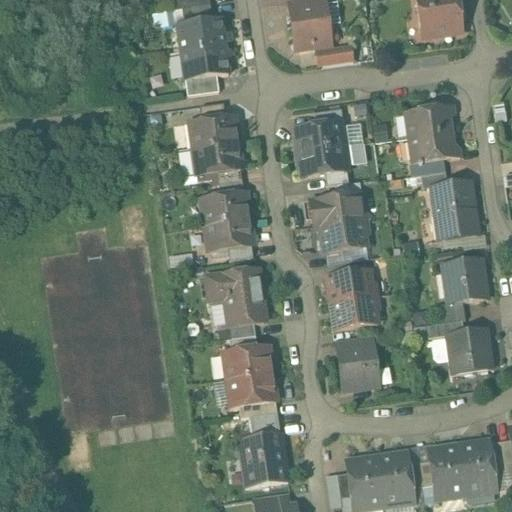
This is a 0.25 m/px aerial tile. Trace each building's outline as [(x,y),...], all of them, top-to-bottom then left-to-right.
[(208,0),(171,0),(174,13),(181,12),(209,7),(208,0)] [(323,0),(316,0),(311,1),(313,13),(289,16),(294,52),(330,46),(330,45),(333,41),(332,32),(327,29),(328,29),(323,0)] [(448,0),(442,1),(416,5),(421,41),(461,35),(460,26),(464,22),(463,14),(458,11),(456,0),(448,0)] [(209,7),(181,12),(183,27),(212,23),(209,7)] [(183,27),(177,28),(181,56),(224,50),(220,22),(212,23),(183,27)] [(224,50),(181,56),(185,84),(216,79),(228,78),(224,50)] [(350,50),(316,55),(318,69),(352,64),(350,50)] [(216,79),(185,84),(187,99),(218,95),(216,79)] [(223,106),(199,110),(201,124),(225,121),(223,106)] [(452,109),(404,116),(407,142),(450,136),(448,124),(453,117),(452,109)] [(340,113),(313,117),(314,129),(338,126),(342,126),(340,113)] [(201,124),(188,126),(188,128),(191,127),(195,152),(238,146),(237,145),(236,145),(235,135),(236,135),(234,120),(225,121),(201,124)] [(314,129),(296,132),(298,143),(301,146),(302,155),(301,155),(302,156),(348,149),(347,149),(345,135),(338,130),(338,126),(314,129)] [(363,127),(349,128),(352,167),(366,166),(363,127)] [(450,136),(407,142),(411,168),(460,161),(458,153),(451,147),(450,136)] [(195,152),(199,177),(196,178),(196,179),(216,176),(240,173),(241,173),(239,157),(238,158),(237,147),(238,147),(238,146),(195,152)] [(348,149),(302,156),(302,157),(303,157),(304,166),(302,170),(303,181),(324,178),(345,175),(345,174),(344,171),(349,164),(347,150),(348,150),(348,149)] [(240,173),(216,176),(218,188),(241,185),(240,173)] [(345,175),(324,178),(326,190),(348,187),(346,174),(345,174),(345,175)] [(444,176),(420,180),(422,192),(430,191),(446,188),(444,176)] [(241,185),(218,188),(219,200),(243,197),(241,185)] [(477,239),(470,185),(446,188),(430,191),(434,219),(436,219),(440,245),(477,239)] [(359,187),(334,190),(336,202),(361,199),(359,187)] [(219,200),(202,203),(206,229),(249,223),(248,222),(247,222),(246,211),(247,211),(245,197),(243,197),(219,200)] [(336,202),(309,206),(313,232),(321,231),(365,225),(361,199),(336,202)] [(249,223),(206,229),(210,256),(250,250),(252,250),(250,235),(249,235),(248,224),(249,224),(249,223)] [(365,225),(321,231),(322,242),(320,242),(322,257),(366,251),(364,241),(367,237),(366,225),(365,225)] [(250,250),(227,253),(229,265),(252,262),(250,250)] [(481,263),(443,268),(447,292),(444,292),(447,308),(462,306),(486,303),(481,263)] [(256,274),(204,281),(208,306),(225,304),(229,332),(253,329),(264,327),(256,274)] [(369,276),(325,282),(327,297),(329,297),(331,308),(376,301),(374,289),(370,286),(369,276)] [(376,301),(331,308),(333,319),(331,320),(333,335),(377,328),(375,318),(378,314),(376,301)] [(447,308),(436,310),(439,328),(461,325),(464,324),(462,306),(447,308)] [(439,328),(425,330),(427,343),(448,340),(448,339),(463,337),(461,325),(439,328)] [(253,329),(229,332),(231,344),(254,340),(253,329)] [(229,332),(217,333),(219,346),(229,344),(231,344),(229,332)] [(463,337),(448,339),(448,340),(451,362),(449,363),(451,379),(491,373),(485,334),(463,337)] [(231,344),(229,344),(230,356),(256,352),(254,340),(231,344)] [(357,355),(337,358),(342,394),(378,389),(371,341),(355,344),(357,355)] [(230,356),(223,357),(226,385),(271,378),(270,378),(268,366),(269,366),(267,351),(256,352),(230,356)] [(271,378),(226,385),(230,413),(238,412),(274,406),(275,406),(273,391),(272,391),(270,379),(271,379),(271,378)] [(274,406),(238,412),(240,423),(248,422),(276,418),(274,406)] [(276,418),(248,422),(251,444),(280,440),(276,418)] [(251,444),(239,446),(245,491),(286,485),(280,440),(251,444)] [(511,451),(511,445),(499,447),(502,470),(511,468),(511,451)] [(471,450),(459,452),(459,450),(458,450),(465,500),(466,499),(465,497),(491,493),(492,496),(494,495),(490,472),(487,448),(486,446),(471,449),(471,450)] [(499,447),(487,448),(490,472),(502,470),(499,447)] [(457,452),(445,454),(444,452),(429,455),(434,490),(436,504),(438,504),(437,501),(463,497),(463,500),(465,500),(458,450),(456,451),(457,452)] [(404,458),(389,460),(389,462),(377,464),(377,462),(375,462),(383,511),(384,511),(383,509),(409,505),(410,508),(412,508),(410,494),(406,470),(404,458)] [(362,466),(362,464),(347,466),(352,502),(353,511),(359,511),(381,509),(381,511),(383,511),(375,462),(374,462),(374,464),(362,466)] [(430,466),(418,468),(422,492),(434,490),(430,466)] [(418,468),(406,470),(410,494),(422,492),(418,468)] [(348,478),(336,480),(340,504),(352,502),(348,478)] [(285,498),(254,503),(255,511),(284,511),(287,511),(285,498)]
